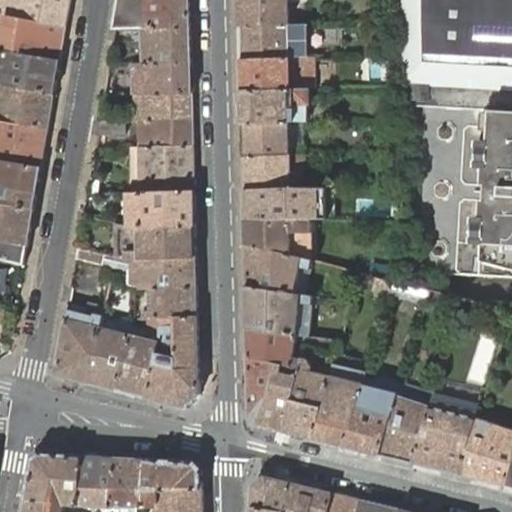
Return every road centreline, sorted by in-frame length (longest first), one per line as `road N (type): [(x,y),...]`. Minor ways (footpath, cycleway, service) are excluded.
road 1 (tertiary): [(230,442),(218,0)]
road 2 (residential): [(31,394),(99,0)]
road 3 (residential): [(511,511),(230,442)]
road 4 (residential): [(25,428),(230,442)]
road 5 (residential): [(230,442),(31,394)]
